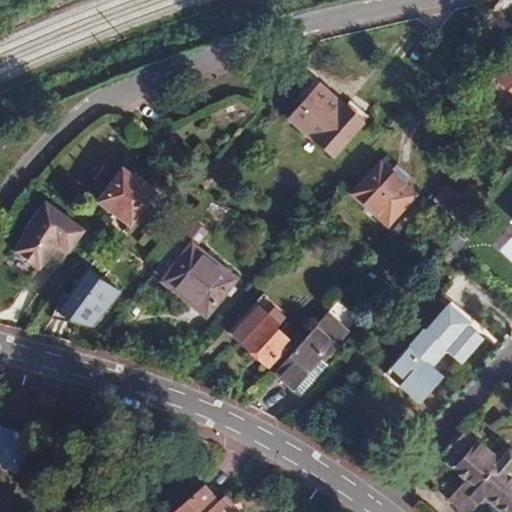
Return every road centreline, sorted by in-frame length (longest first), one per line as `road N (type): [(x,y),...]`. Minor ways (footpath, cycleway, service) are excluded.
road 1 (residential): [(422,0),(323,22),(97,102),(0,200)]
road 2 (unclassified): [(373,511),(265,436),(0,345)]
road 3 (unknown): [(511,0),(393,137)]
